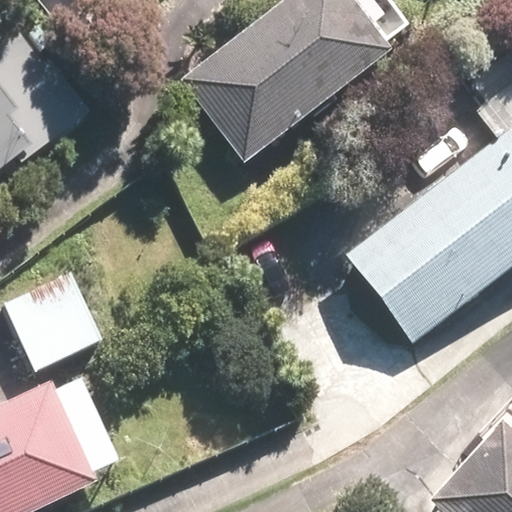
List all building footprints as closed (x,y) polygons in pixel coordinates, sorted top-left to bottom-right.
[(385,0),(304,0),(183,79),(237,163),(394,61),(383,44),(405,30),(385,0)] [(0,192),(83,126),(1,24),(0,25),(0,192)] [(511,133),(349,257),(416,346),(511,273),(511,133)] [(72,262),(0,297),(0,312),(32,376),(110,337),(72,262)] [(0,511),(42,511),(93,493),(87,478),(130,462),(98,378),(55,394),(53,388),(0,408),(0,511)] [(511,511),(511,431),(507,428),(439,507),(434,511),(511,511)]
